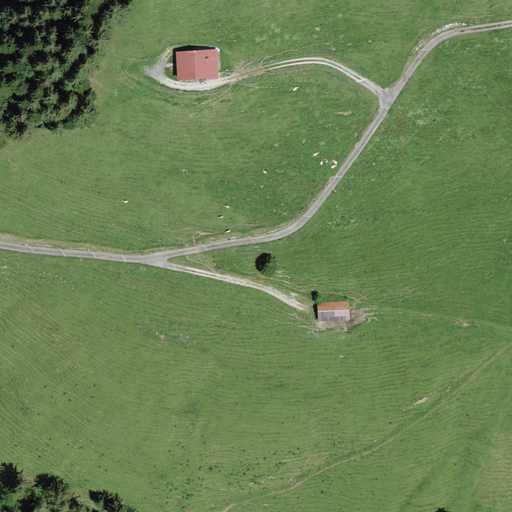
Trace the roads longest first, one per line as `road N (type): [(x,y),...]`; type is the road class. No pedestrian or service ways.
road 1 (unclassified): [(0,240),(150,257),(288,230),(312,213),(425,48),(447,31),(511,23)]
road 2 (track): [(107,0),(65,76),(66,117),(0,120)]
